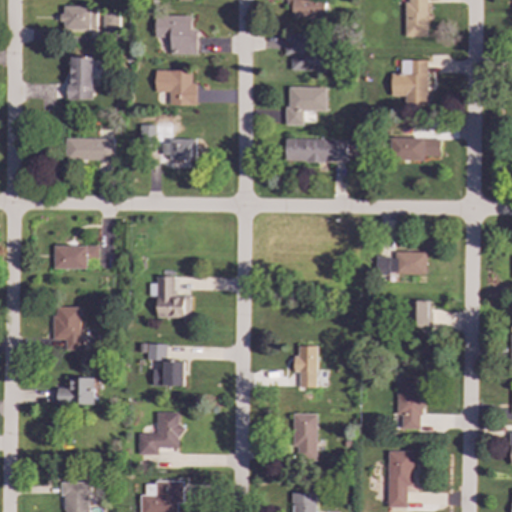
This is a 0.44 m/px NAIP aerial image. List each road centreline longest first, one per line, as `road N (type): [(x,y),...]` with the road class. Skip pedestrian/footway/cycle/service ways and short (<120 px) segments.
road 1 (residential): [(511,211),(0,204)]
road 2 (residential): [(473,0),(466,511)]
road 3 (residential): [(12,0),(7,511)]
road 4 (residential): [(242,0),(238,511)]
